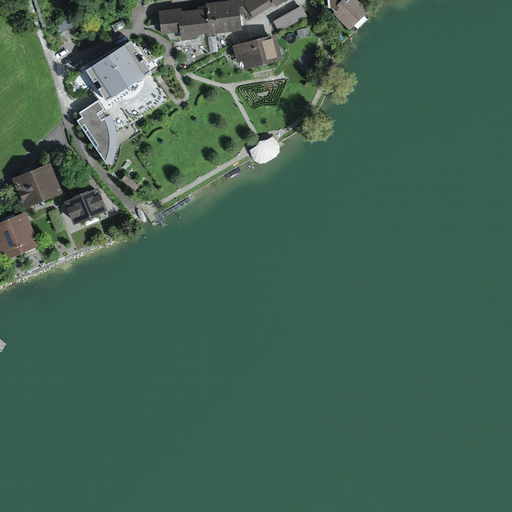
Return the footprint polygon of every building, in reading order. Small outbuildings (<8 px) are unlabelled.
[(236,0),(223,0),(158,10),(161,31),(178,28),(179,37),(240,28),(236,0)] [(248,0),(242,4),(252,18),(270,5),(273,9),(285,0),(248,0)] [(367,15),(352,0),(343,0),(331,11),(349,31),(367,15)] [(274,33),(231,43),(234,59),(241,57),(243,65),(279,57),(274,33)] [(156,62),(138,36),(78,76),(96,102),(156,62)] [(96,102),(78,76),(66,85),(75,100),(77,98),(85,111),(80,114),(83,118),(78,121),(106,163),(110,156),(113,145),(113,134),(109,122),(102,111),(96,102)] [(49,168),(17,180),(27,204),(59,192),(49,168)] [(97,184),(63,198),(73,221),(106,207),(97,184)] [(35,246),(24,216),(9,222),(20,251),(35,246)] [(20,251),(9,222),(0,225),(0,243),(5,257),(20,251)]
